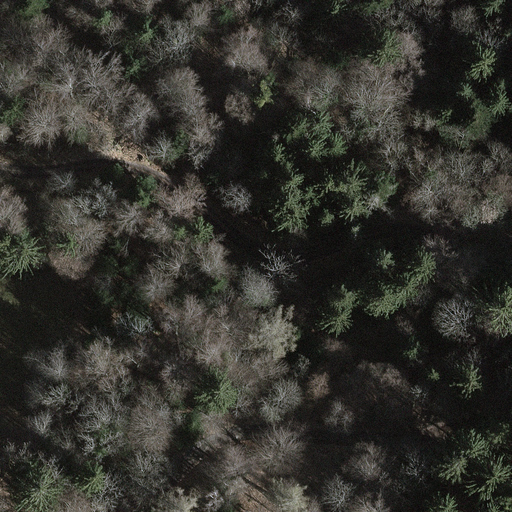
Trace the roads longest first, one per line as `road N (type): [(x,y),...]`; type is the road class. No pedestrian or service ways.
road 1 (track): [(0,168),(35,177),(112,156),(263,255),(310,254),(397,227),(511,267)]
road 2 (track): [(511,407),(453,426),(363,435),(232,434),(197,448),(137,511)]
